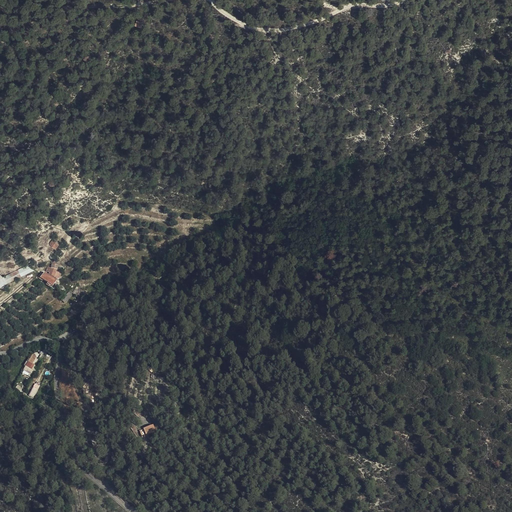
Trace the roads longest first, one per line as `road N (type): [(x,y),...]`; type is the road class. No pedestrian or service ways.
road 1 (unclassified): [(0,353),(44,338),(60,344),(58,386),(83,465),(131,511)]
road 2 (track): [(398,0),(345,6),(276,30),(244,25),(211,0)]
